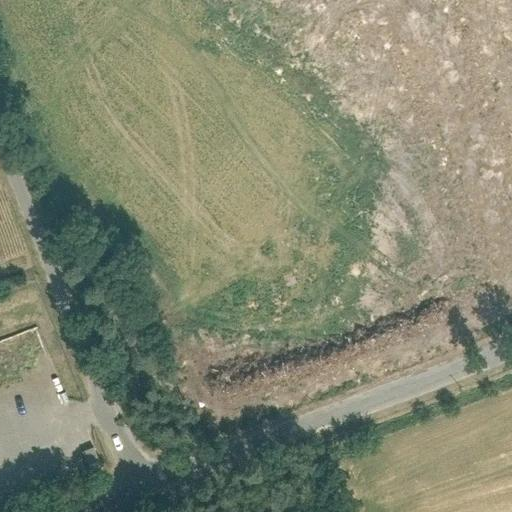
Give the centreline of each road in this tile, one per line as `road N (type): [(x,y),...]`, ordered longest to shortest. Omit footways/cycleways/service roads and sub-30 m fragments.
road 1 (unclassified): [(511,336),(128,486)]
road 2 (unclassified): [(0,163),(128,486)]
